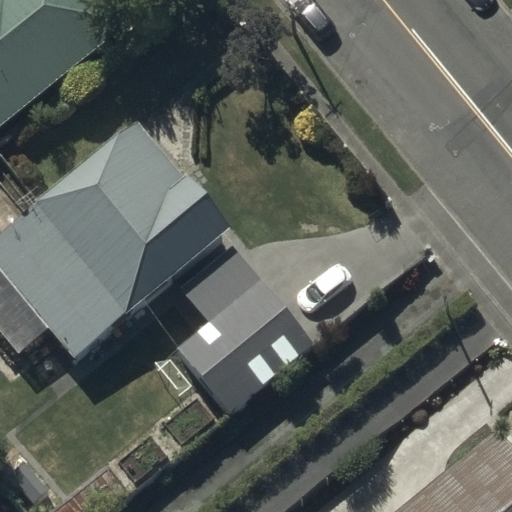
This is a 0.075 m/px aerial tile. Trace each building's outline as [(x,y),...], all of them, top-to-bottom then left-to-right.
[(0,0),(0,129),(128,24),(108,0),(0,0)] [(183,181),(135,124),(0,236),(0,330),(20,354),(49,330),(74,360),(231,229),(187,178),(183,181)] [(208,323),(176,349),(229,414),(312,347),(231,248),(180,290),(208,323)] [(398,511),(511,511),(511,446),(498,429),(398,511)] [(97,511),(123,492),(105,468),(48,511),(97,511)]
